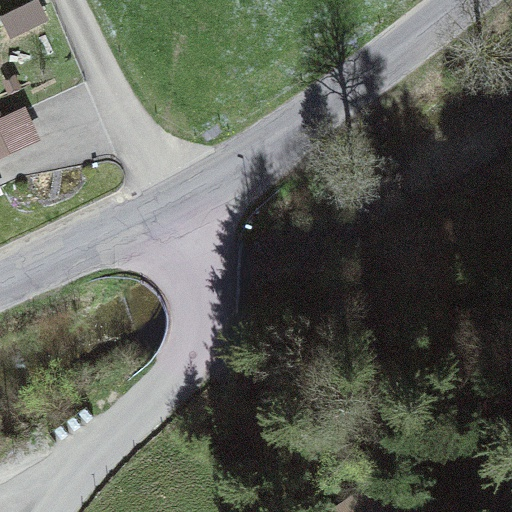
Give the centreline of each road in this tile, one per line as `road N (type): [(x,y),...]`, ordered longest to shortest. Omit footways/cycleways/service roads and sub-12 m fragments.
road 1 (unclassified): [(470,0),(310,124),(168,211),(0,286)]
road 2 (track): [(59,492),(181,370),(194,347)]
road 3 (track): [(194,347),(197,281),(168,211)]
